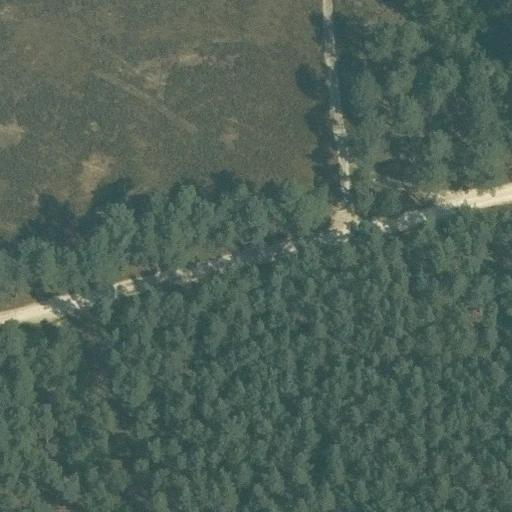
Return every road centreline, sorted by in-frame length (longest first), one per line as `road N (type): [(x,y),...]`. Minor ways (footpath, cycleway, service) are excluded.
road 1 (track): [(47,309),(329,237)]
road 2 (track): [(330,0),(343,186),(329,237)]
road 3 (track): [(115,511),(47,309)]
road 4 (track): [(329,237),(511,193)]
road 5 (track): [(341,152),(378,181),(511,191)]
